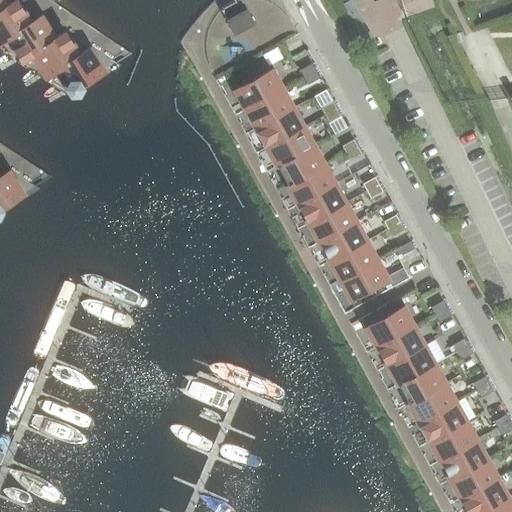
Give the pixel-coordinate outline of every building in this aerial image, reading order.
[(0,0),(0,10),(16,1),(15,0),(5,6),(1,0),(0,0)] [(240,0),(235,0),(219,9),(233,33),(253,22),(240,0)] [(0,41),(40,17),(40,16),(29,22),(16,1),(0,10),(0,41)] [(54,38),(40,17),(0,41),(0,43),(7,39),(20,60),(65,33),(64,32),(54,38)] [(31,55),(44,76),(89,49),(88,48),(78,54),(65,33),(20,60),(21,61),(31,55)] [(44,76),(45,77),(55,71),(69,93),(103,72),(89,49),(44,76)] [(315,71),(311,63),(299,70),(302,77),(315,71)] [(233,90),(244,109),(281,88),(270,69),(233,90)] [(302,77),(306,85),(319,78),(315,71),(302,77)] [(292,108),(281,88),(244,109),(254,128),(292,108)] [(336,109),(332,101),(319,108),(323,115),(336,109)] [(292,108),(254,128),(265,147),(302,127),(292,108)] [(323,115),(327,123),(340,116),(336,109),(323,115)] [(313,146),(302,127),(265,147),(276,166),(313,146)] [(357,146),(353,139),(340,146),(344,153),(357,146)] [(313,146),(276,166),(286,185),(323,165),(313,146)] [(344,153),(348,160),(361,154),(357,146),(344,153)] [(334,184),(323,165),(286,185),(297,204),(334,184)] [(0,208),(22,195),(22,194),(7,171),(0,176),(0,208)] [(378,184),(374,177),(361,184),(365,191),(378,184)] [(334,184),(297,204),(307,223),(344,203),(334,184)] [(365,191),(369,198),(382,192),(378,184),(365,191)] [(355,222),(344,203),(307,223),(318,242),(355,222)] [(398,222),(394,215),(382,221),(386,229),(398,222)] [(355,222),(318,242),(328,262),(365,241),(355,222)] [(386,229),(390,236),(402,230),(398,222),(386,229)] [(365,241),(328,262),(339,281),(376,260),(365,241)] [(413,248),(409,241),(397,248),(401,255),(413,248)] [(386,279),(376,260),(339,281),(349,300),(386,279)] [(446,308),(442,301),(429,307),(433,315),(446,308)] [(375,346),(412,326),(402,306),(365,327),(375,346)] [(433,315),(438,322),(450,315),(446,308),(433,315)] [(423,345),(412,326),(375,346),(386,365),(423,345)] [(467,346),(463,338),(450,345),(454,353),(467,346)] [(433,364),(423,345),(386,365),(396,384),(433,364)] [(454,353),(459,360),(471,353),(467,346),(454,353)] [(433,364),(396,384),(407,403),(444,383),(433,364)] [(488,384),(484,377),(471,383),(475,390),(488,384)] [(454,402),(444,383),(407,403),(417,422),(454,402)] [(475,390),(479,398),(492,391),(488,384),(475,390)] [(454,402),(417,422),(428,441),(465,421),(454,402)] [(509,422),(505,414),(492,421),(496,428),(509,422)] [(475,440),(465,421),(428,441),(438,461),(475,440)] [(496,428),(500,436),(511,429),(511,427),(509,422),(496,428)] [(475,440),(438,461),(449,480),(486,459),(475,440)] [(496,478),(486,459),(449,480),(459,499),(496,478)] [(496,478),(459,499),(466,511),(480,511),(507,497),(496,478)] [(511,511),(511,506),(507,497),(480,511),(511,511)]
